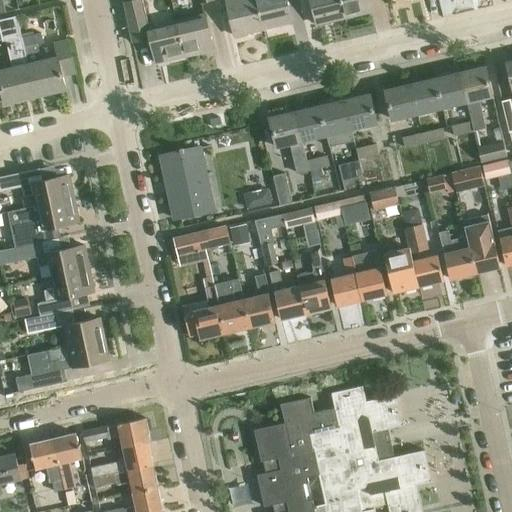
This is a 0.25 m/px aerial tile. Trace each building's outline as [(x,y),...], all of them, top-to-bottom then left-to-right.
[(156,64),(185,57),(176,22),(149,29),(142,0),(139,0),(135,1),(135,0),(122,0),(124,4),(123,4),(132,43),(133,43),(133,41),(150,37),(156,64)] [(234,37),(263,30),(255,0),(234,0),(226,2),(234,37)] [(285,0),(255,0),(263,30),(291,23),(285,0)] [(310,0),(317,25),(345,18),(340,0),(310,0)] [(370,0),(340,0),(345,18),(374,12),(370,0)] [(205,15),(176,22),(185,57),(213,50),(205,15)] [(16,17),(0,20),(0,32),(1,39),(2,42),(6,42),(12,68),(0,71),(0,84),(5,104),(35,97),(27,65),(23,48),(21,39),(22,39),(16,17)] [(48,22),(31,23),(32,34),(48,33),(48,22)] [(22,39),(21,39),(23,48),(37,45),(44,44),(41,34),(22,39)] [(37,45),(23,48),(27,65),(35,97),(65,90),(62,77),(75,74),(68,40),(53,44),(57,58),(41,62),(37,45)] [(511,99),(502,102),(509,133),(511,132),(511,60),(505,63),(511,92),(511,99)] [(466,103),(471,122),(472,122),(474,132),(486,129),(479,100),(492,96),(485,67),(460,73),(467,102),(466,103)] [(460,73),(435,79),(442,108),(466,103),(467,102),(460,73)] [(435,79),(411,85),(417,114),(442,108),(435,79)] [(392,120),(417,114),(411,85),(385,91),(392,120)] [(370,95),(344,101),(351,130),(377,124),(370,95)] [(344,101),(320,107),(327,136),(351,130),(344,101)] [(320,107),(295,113),(302,142),(327,136),(320,107)] [(297,174),(309,171),(307,161),(302,142),(295,113),(270,119),(277,148),(290,144),(297,174)] [(454,136),(474,132),(472,122),(471,122),(451,127),(454,136)] [(442,129),(422,134),(425,143),(445,139),(442,129)] [(422,134),(402,138),(404,148),(425,143),(422,134)] [(507,156),(503,142),(478,148),(481,162),(507,156)] [(376,145),(356,149),(358,159),(378,154),(376,145)] [(161,157),(174,219),(214,211),(200,148),(161,157)] [(324,157),(307,161),(309,171),(326,167),(324,157)] [(507,161),(501,162),(483,167),(486,178),(510,172),(507,161)] [(360,164),(340,169),(345,190),(359,179),(363,177),(360,164)] [(35,195),(37,207),(74,199),(69,175),(40,181),(38,170),(0,177),(0,190),(21,186),(24,197),(35,195)] [(292,203),(286,180),(285,173),(273,176),(280,206),(292,203)] [(443,176),(427,180),(430,193),(447,189),(443,176)] [(395,188),(370,193),(374,210),(399,204),(395,188)] [(267,190),(244,195),(247,211),(271,206),(267,190)] [(363,196),(339,202),(342,215),(352,213),(367,210),(363,196)] [(28,245),(59,239),(61,238),(58,227),(79,222),(74,199),(37,207),(20,210),(28,245)] [(339,202),(315,208),(318,221),(342,215),(339,202)] [(506,266),(511,264),(511,207),(508,208),(511,225),(511,228),(498,232),(506,266)] [(310,208),(284,215),(287,228),(314,222),(310,208)] [(400,214),(387,217),(393,242),(405,239),(400,214)] [(283,215),(255,221),(261,247),(273,244),(270,233),(286,229),(283,215)] [(500,268),(489,219),(488,215),(463,221),(465,228),(464,228),(469,248),(475,274),(500,268)] [(422,225),(405,229),(411,254),(428,250),(422,225)] [(246,226),(229,230),(232,247),(249,243),(246,226)] [(222,228),(202,233),(206,248),(211,247),(210,243),(224,240),(222,228)] [(469,248),(464,228),(449,232),(448,231),(439,233),(450,280),(475,274),(469,248)] [(206,248),(202,233),(175,239),(178,255),(206,248)] [(50,265),(52,277),(89,269),(84,246),(61,250),(59,239),(28,245),(0,251),(0,265),(37,258),(39,268),(50,265)] [(393,293),(419,287),(413,261),(413,260),(412,260),(409,248),(384,254),(393,293)] [(312,283),(300,286),(306,314),(332,308),(318,251),(310,253),(314,273),(309,274),(312,283)] [(361,255),(352,257),(362,301),(387,295),(380,267),(377,251),(361,255)] [(438,255),(413,261),(419,287),(444,281),(438,255)] [(347,275),(331,279),(338,306),(362,301),(352,257),(343,259),(347,275)] [(281,320),(306,314),(300,286),(286,289),(284,282),(282,283),(278,268),(269,270),(281,320)] [(89,269),(52,277),(55,289),(44,291),(46,302),(38,304),(41,316),(56,313),(72,309),(70,298),(94,292),(89,269)] [(257,296),(243,299),(250,327),(275,321),(265,275),(256,277),(258,288),(256,289),(257,296)] [(214,285),(214,283),(212,278),(204,280),(208,301),(183,307),(190,337),(199,335),(200,339),(225,333),(214,285)] [(214,285),(225,333),(250,327),(243,299),(239,280),(215,286),(215,285),(214,285)] [(27,298),(12,302),(15,319),(31,315),(27,298)] [(56,313),(41,316),(25,320),(28,334),(59,327),(56,313)] [(63,326),(68,347),(104,339),(100,318),(63,326)] [(104,339),(68,347),(48,351),(51,363),(56,361),(59,371),(109,361),(104,339)] [(57,384),(57,383),(54,370),(16,378),(19,392),(57,384)] [(375,511),(374,507),(388,504),(389,511),(422,511),(416,485),(432,482),(425,450),(395,457),(388,429),(404,426),(397,395),(366,401),(363,386),(331,393),(335,408),(314,413),(311,398),(281,405),(285,423),(254,430),(261,462),(263,462),(266,473),(257,475),(264,507),(277,504),(278,511),(375,511)] [(106,427),(83,432),(85,442),(108,437),(108,440),(121,437),(123,448),(148,443),(151,443),(146,418),(118,424),(118,425),(106,427)] [(76,434),(53,439),(59,464),(82,458),(79,448),(81,447),(80,444),(79,445),(76,434)] [(65,490),(62,476),(59,464),(53,439),(30,445),(32,456),(31,456),(32,459),(33,459),(36,469),(46,467),(50,483),(53,482),(55,492),(65,490)] [(91,468),(93,478),(153,465),(148,443),(123,448),(125,458),(119,460),(120,462),(91,468)] [(14,454),(0,457),(0,494),(2,494),(0,485),(20,480),(14,454)] [(133,493),(158,488),(153,465),(93,478),(95,488),(118,483),(118,485),(131,483),(133,493)] [(62,476),(65,490),(75,487),(72,473),(62,476)] [(154,511),(163,510),(158,488),(133,493),(136,507),(124,510),(124,508),(105,511),(154,511)]
